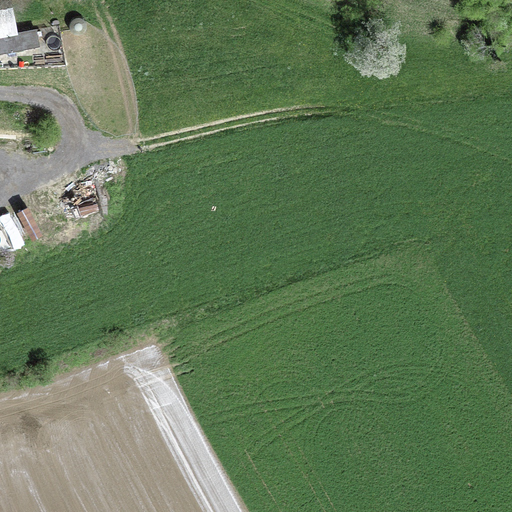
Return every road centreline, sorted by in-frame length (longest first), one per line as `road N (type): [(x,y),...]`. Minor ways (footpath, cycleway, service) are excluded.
road 1 (track): [(71,140),(135,148),(216,127),(346,112)]
road 2 (track): [(0,93),(49,100),(66,114),(71,140),(52,168),(0,198)]
road 3 (track): [(511,363),(448,258)]
